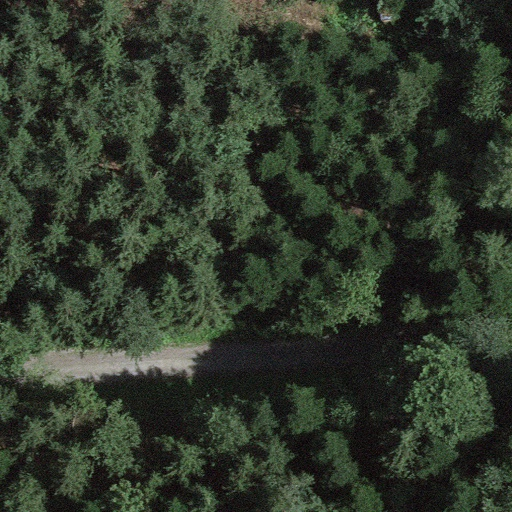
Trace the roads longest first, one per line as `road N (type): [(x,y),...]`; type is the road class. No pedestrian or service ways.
road 1 (track): [(0,363),(511,326)]
road 2 (track): [(511,244),(477,195),(441,110),(415,0)]
